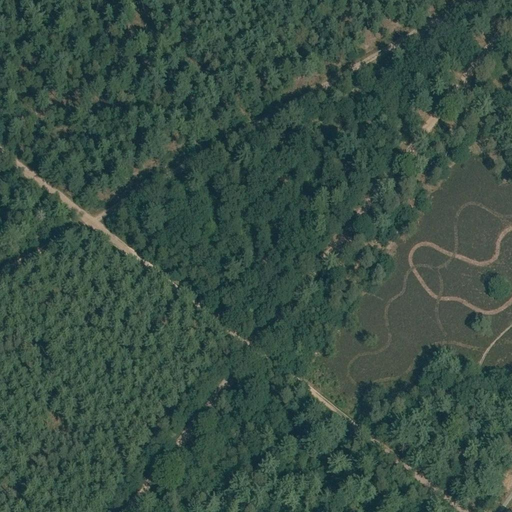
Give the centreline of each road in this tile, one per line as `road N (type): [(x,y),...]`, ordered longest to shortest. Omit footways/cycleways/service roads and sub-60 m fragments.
road 1 (unknown): [(415,0),(422,68),(380,104),(355,162),(314,204),(298,244),(253,291),(213,357),(229,414),(194,493),(177,511)]
road 2 (track): [(0,275),(475,0)]
road 3 (track): [(253,348),(511,17)]
road 4 (track): [(253,348),(0,151)]
road 5 (track): [(465,511),(253,348)]
road 6 (track): [(126,511),(253,348)]
